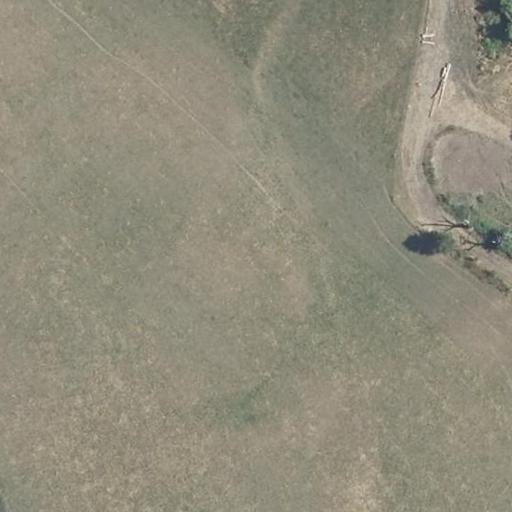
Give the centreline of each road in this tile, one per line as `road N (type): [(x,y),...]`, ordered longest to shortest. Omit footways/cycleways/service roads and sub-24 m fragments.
road 1 (track): [(424,78),(412,159),(419,190),(463,240),(511,269)]
road 2 (track): [(436,0),(424,78),(511,142)]
